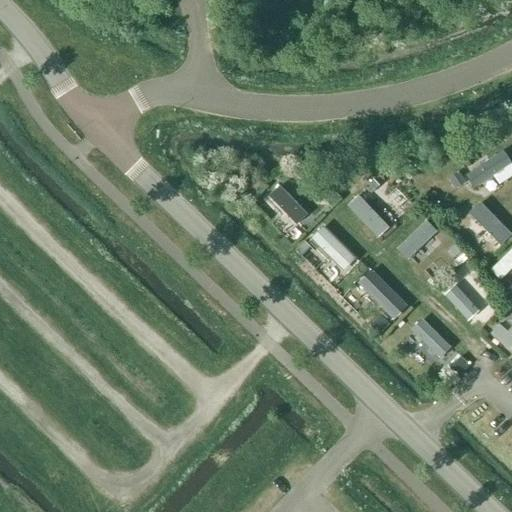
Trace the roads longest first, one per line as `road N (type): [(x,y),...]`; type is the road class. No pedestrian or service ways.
road 1 (unclassified): [(491,511),(96,135)]
road 2 (unclassified): [(96,135),(150,97),(278,108),(385,99),(511,57)]
road 3 (unclassified): [(0,7),(96,135)]
